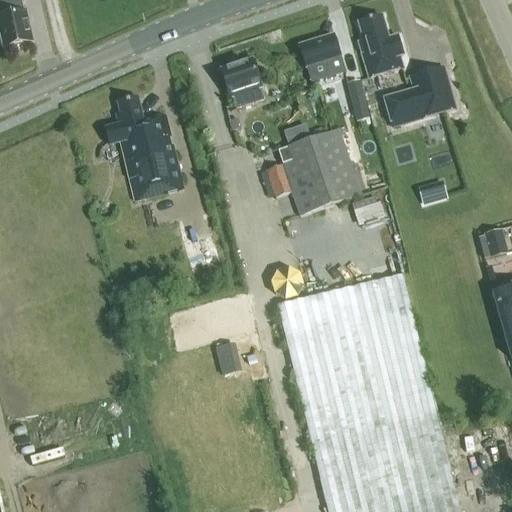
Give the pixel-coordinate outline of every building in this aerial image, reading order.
[(0,1),(0,11),(2,20),(0,20),(0,24),(6,51),(34,44),(27,13),(26,14),(22,0),(5,0),(4,0),(0,1)] [(361,46),(370,79),(396,72),(401,70),(398,56),(402,55),(399,39),(390,41),(382,19),(361,26),(366,43),(361,46)] [(335,37),(300,48),(313,86),(347,75),(335,37)] [(253,63),(223,73),(231,98),(232,97),(237,111),(265,101),(260,88),(261,87),(253,63)] [(347,87),(352,107),(365,103),(359,84),(347,87)] [(446,86),(394,101),(402,127),(454,113),(446,86)] [(136,204),(184,192),(166,118),(145,123),(140,99),(118,105),(121,115),(116,116),(119,127),(106,130),(111,147),(121,144),(136,204)] [(292,196),(301,221),(361,200),(337,132),(334,133),(277,153),(283,168),(292,196)] [(265,174),(275,202),(292,196),(283,168),(265,174)] [(380,200),(354,203),(357,225),(383,222),(380,200)] [(484,262),(508,256),(502,233),(483,237),(483,240),(479,241),(484,262)] [(458,511),(402,279),(277,309),(326,511),(458,511)] [(511,360),(511,291),(494,296),(511,360)]
